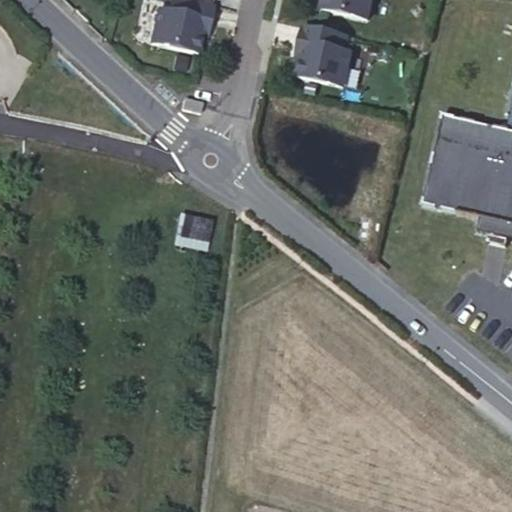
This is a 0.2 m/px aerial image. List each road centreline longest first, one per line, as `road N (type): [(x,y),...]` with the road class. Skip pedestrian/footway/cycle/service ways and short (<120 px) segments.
road 1 (residential): [(511,403),(209,160)]
road 2 (residential): [(209,160),(37,0)]
road 3 (residential): [(0,123),(183,162),(209,160)]
road 4 (residential): [(254,0),(225,135),(209,160)]
